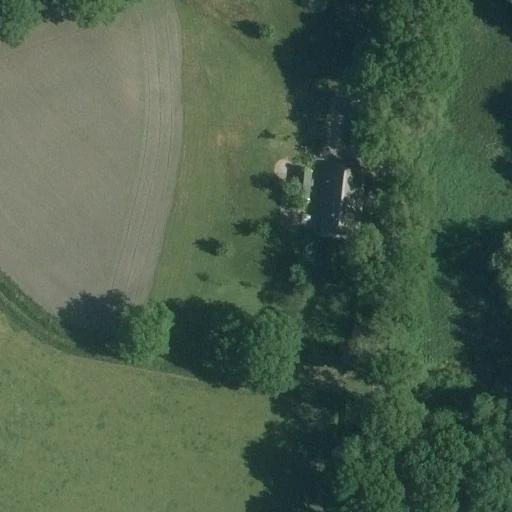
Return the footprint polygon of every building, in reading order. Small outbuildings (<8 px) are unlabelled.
[(372,151),(376,116),(354,114),(350,148),(372,151)] [(294,177),(297,133),(211,129),(209,170),(263,173),(263,175),(294,177)] [(366,170),(328,167),(324,212),(327,212),(325,234),(360,237),(366,170)] [(312,174),(296,173),(293,201),(309,202),(312,174)] [(290,213),(280,225),(301,242),(311,230),(290,213)]
